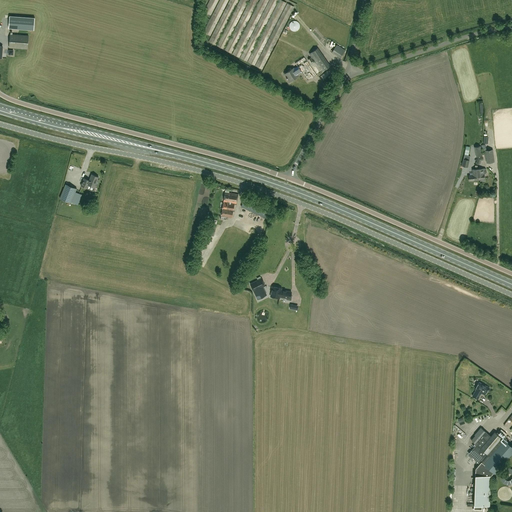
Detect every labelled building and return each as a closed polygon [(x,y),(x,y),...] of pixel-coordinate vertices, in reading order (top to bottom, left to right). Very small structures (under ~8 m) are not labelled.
[(210,36),(228,0),(219,0),(203,32),(210,36)] [(209,0),(204,11),(211,15),(218,0),(209,0)] [(215,45),(238,0),(229,0),(208,41),(215,45)] [(223,49),(248,0),(239,0),(216,46),(223,49)] [(231,53),(258,0),(249,0),(224,50),(231,53)] [(239,58),(268,0),(259,0),(232,54),(239,58)] [(247,61),(278,0),(269,0),(240,58),(247,61)] [(254,65),(287,3),(281,0),(278,0),(247,62),(254,65)] [(294,6),(287,3),(255,66),(262,69),(294,6)] [(35,18),(11,16),(10,16),(9,19),(9,28),(34,30),(35,18)] [(290,27),(299,30),(302,22),(293,19),(290,27)] [(10,34),(9,47),(27,49),(28,36),(10,34)] [(337,45),(332,52),(341,57),(345,50),(337,45)] [(322,72),(330,66),(318,48),(310,54),(322,72)] [(6,56),(5,72),(20,73),(20,59),(12,59),(12,57),(6,56)] [(296,75),(301,71),(298,67),(293,71),(292,69),(286,73),(286,74),(285,75),(287,77),(286,78),(287,79),(287,78),(289,81),(291,80),(291,81),(297,77),(296,75)] [(494,162),(493,151),(485,152),(487,163),(494,162)] [(469,160),(463,159),(461,166),(468,167),(469,160)] [(483,168),(483,169),(472,170),(472,172),(477,172),(477,173),(476,173),(477,175),(479,175),(480,180),(484,179),(484,174),(485,174),(486,173),(486,172),(486,170),(485,169),(484,168),(483,168)] [(477,172),(472,172),(473,175),(468,175),(469,181),(480,180),(479,175),(477,175),(476,173),(477,173),(477,172)] [(85,179),(83,178),(80,185),(95,191),(99,180),(98,179),(98,177),(91,174),(89,181),(85,179)] [(60,198),(71,202),(77,189),(65,184),(60,198)] [(224,192),(223,202),(230,203),(234,204),(236,204),(238,194),(224,192)] [(241,206),(265,218),(269,208),(245,197),(241,206)] [(223,202),(222,210),(230,212),(230,207),(229,207),(230,203),(223,202)] [(222,210),(221,216),(232,218),(234,204),(230,203),(229,207),(230,207),(230,212),(222,210)] [(213,237),(215,226),(209,225),(207,236),(213,237)] [(221,244),(237,244),(237,230),(230,230),(230,231),(221,231),(221,244)] [(240,244),(248,244),(248,241),(252,241),(252,235),(246,235),(246,237),(240,237),(240,244)] [(258,289),(265,286),(261,278),(250,284),(258,299),(262,297),(258,289)] [(281,288),(272,286),(271,296),(279,298),(280,297),(286,299),(291,300),(292,296),(291,295),(291,292),(281,290),(281,288)] [(487,386),(479,382),(475,389),(476,389),(472,396),(478,399),(480,394),(481,392),(485,394),(487,390),(487,391),(489,390),(490,389),(490,387),(487,386)] [(472,446),(474,447),(468,453),(480,463),(475,468),(474,505),(490,506),(491,475),(493,472),(494,473),(511,452),(511,446),(495,432),(491,436),(481,427),(474,435),(475,435),(471,440),(477,444),(476,444),(475,443),(472,446)] [(500,428),(498,430),(504,436),(507,434),(500,428)]
